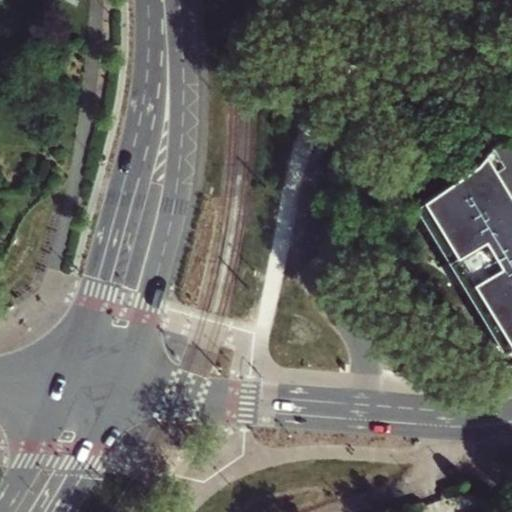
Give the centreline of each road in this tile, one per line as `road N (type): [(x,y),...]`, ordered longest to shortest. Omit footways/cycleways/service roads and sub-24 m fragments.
road 1 (residential): [(469,0),(340,146),(309,223),(314,276),(366,342),(367,407)]
road 2 (primary): [(148,0),(141,111),(100,270),(59,383)]
road 3 (primary): [(124,388),(177,183),(177,0)]
road 4 (tertiary): [(367,407),(124,388)]
road 5 (residential): [(335,511),(511,426)]
road 6 (primary): [(59,511),(124,388)]
road 7 (primary): [(59,383),(0,507)]
road 8 (tertiary): [(497,410),(367,407)]
